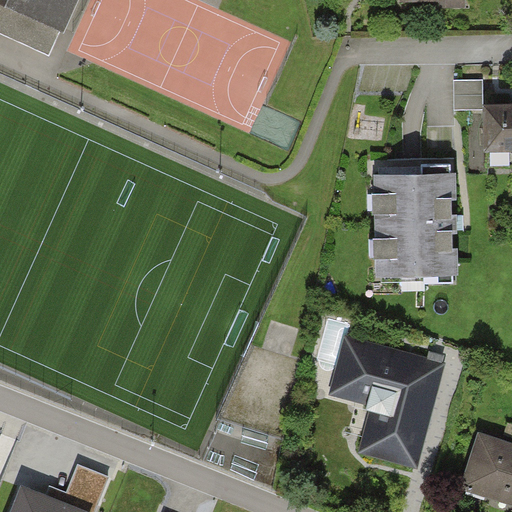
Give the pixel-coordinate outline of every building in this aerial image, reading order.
[(84,0),(0,0),(0,33),(57,60),(84,0)] [(484,80),(455,81),(455,110),(484,110),(484,80)] [(511,107),(488,108),(488,147),(511,146),(511,107)] [(462,165),(382,166),(383,281),(463,281),(462,165)] [(442,365),(348,337),(331,393),(371,405),(357,452),(411,468),(442,365)] [(511,443),(482,432),(463,483),(511,501),(511,443)] [(109,477),(79,465),(68,493),(98,505),(109,477)] [(81,511),(24,489),(14,511),(81,511)]
